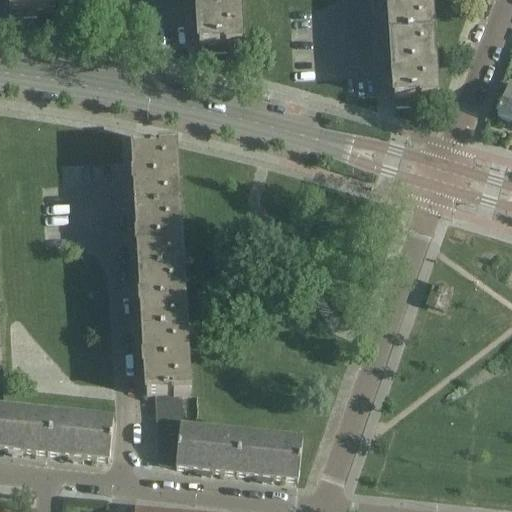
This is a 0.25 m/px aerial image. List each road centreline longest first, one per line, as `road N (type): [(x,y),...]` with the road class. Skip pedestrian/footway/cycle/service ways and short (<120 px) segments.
road 1 (tertiary): [(438,176),(226,116),(0,72)]
road 2 (residential): [(322,508),(438,176)]
road 3 (residential): [(118,486),(127,416),(116,266),(93,215)]
road 4 (residential): [(118,486),(322,508)]
road 5 (residential): [(438,176),(506,0)]
